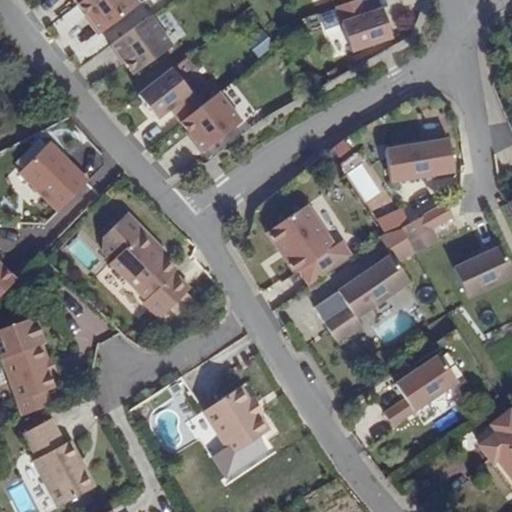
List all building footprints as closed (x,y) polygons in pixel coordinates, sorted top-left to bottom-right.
[(77,0),(97,27),(135,0),(77,0)] [(360,0),(343,0),(334,3),(346,48),(389,36),(380,6),(363,11),(360,0)] [(118,53),(131,69),(169,40),(148,13),(110,42),(118,53)] [(264,29),(248,40),(258,56),(275,45),(264,29)] [(170,104),(179,117),(198,103),(173,66),(138,90),(155,114),(170,104)] [(179,117),(201,145),(237,118),(216,90),(198,103),(179,117)] [(382,149),(388,179),(449,167),(444,137),(382,149)] [(21,169),(60,209),(91,179),(51,139),(21,169)] [(365,163),(351,170),(365,200),(379,193),(365,163)] [(264,228),(283,255),(293,269),(300,266),(306,280),(346,251),(338,238),(331,242),(305,201),(264,228)] [(399,225),(412,250),(435,238),(429,226),(448,216),(442,203),(399,225)] [(105,272),(148,304),(145,309),(163,322),(188,288),(170,275),(173,271),(131,240),(131,232),(122,224),(111,225),(93,248),(100,253),(95,259),(108,268),(105,272)] [(451,265),(465,294),(511,272),(496,243),(451,265)] [(321,316),(335,337),(358,322),(351,312),(403,278),(386,252),(334,287),(343,301),(321,316)] [(0,295),(19,278),(0,256),(0,295)] [(6,359),(23,413),(51,405),(47,392),(59,388),(45,346),(48,346),(39,318),(0,330),(0,359),(0,361),(6,359)] [(381,410),(388,421),(452,377),(436,354),(394,383),(403,395),(381,410)] [(195,416),(224,460),(271,431),(242,386),(195,416)] [(491,465),(511,491),(511,420),(505,411),(481,429),(487,437),(470,450),(486,470),(491,465)] [(33,462),(57,511),(97,491),(75,445),(68,448),(56,423),(25,438),(36,461),(33,462)]
